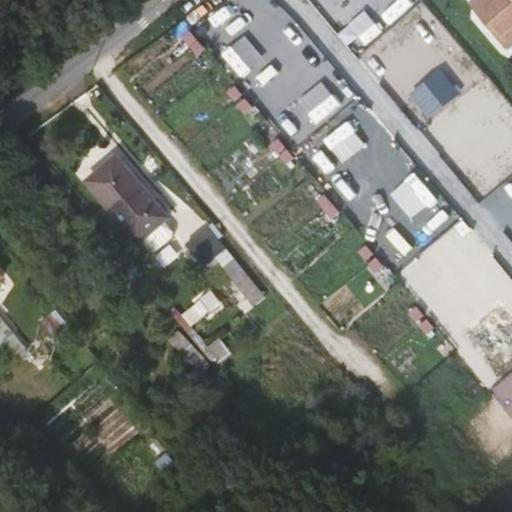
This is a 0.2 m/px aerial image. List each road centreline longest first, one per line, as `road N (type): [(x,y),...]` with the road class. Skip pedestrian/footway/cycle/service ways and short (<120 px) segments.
road 1 (unknown): [(312,0),(445,189),(511,265)]
road 2 (residential): [(180,0),(0,132)]
